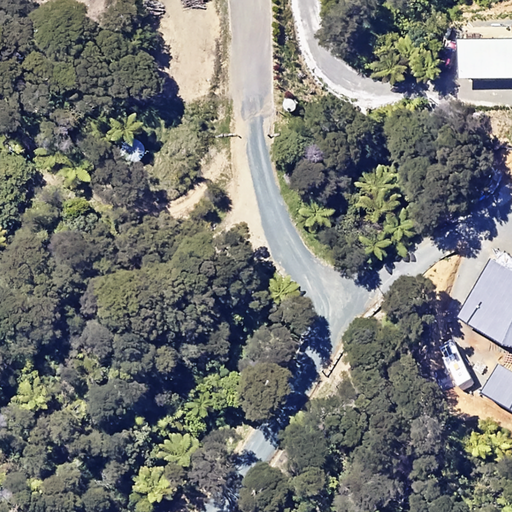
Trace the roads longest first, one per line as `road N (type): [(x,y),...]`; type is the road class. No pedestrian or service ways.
road 1 (residential): [(344,312),(296,263),(272,212),(252,143),(244,0)]
road 2 (residential): [(344,312),(211,511)]
road 3 (residential): [(450,236),(344,312)]
